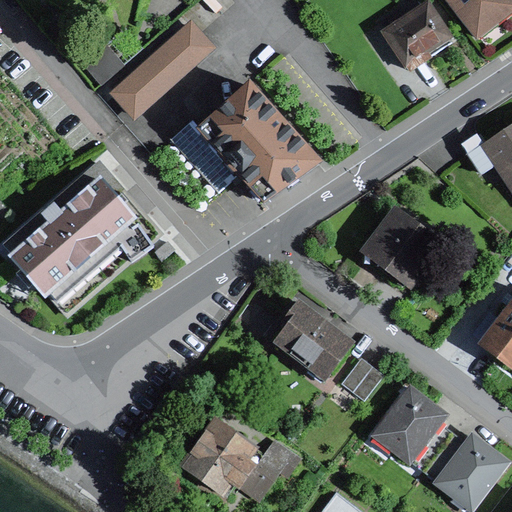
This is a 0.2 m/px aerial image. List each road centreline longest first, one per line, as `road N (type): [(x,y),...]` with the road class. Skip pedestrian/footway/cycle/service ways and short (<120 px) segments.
road 1 (residential): [(269,237),(511,428)]
road 2 (residential): [(269,237),(108,348),(78,360)]
road 3 (residential): [(511,76),(358,180)]
road 4 (residential): [(78,360),(116,504),(125,511)]
